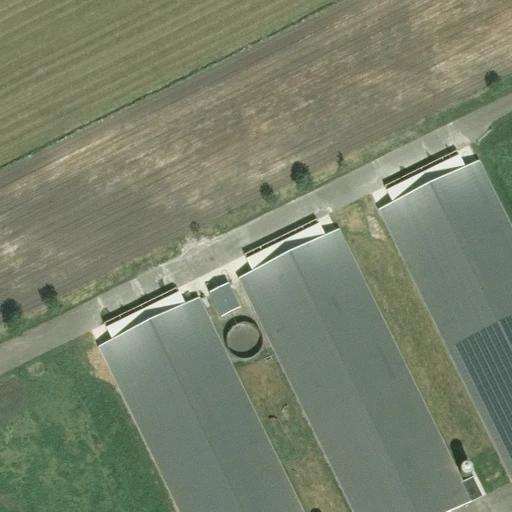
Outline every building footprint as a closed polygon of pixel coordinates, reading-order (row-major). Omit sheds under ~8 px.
[(393,205),(380,212),(511,480),(511,235),(477,164),(465,170),(456,152),(384,187),(393,205)] [(316,221),(244,256),(253,274),(240,280),(353,511),(450,511),(476,500),(468,483),(457,489),(337,233),(325,239),(316,221)] [(239,309),(228,286),(209,296),(221,318),(239,309)] [(112,343),(100,349),(179,511),(300,511),(197,301),(184,307),(175,289),(104,325),(112,343)] [(262,356),(257,328),(226,333),(231,361),(262,356)]
